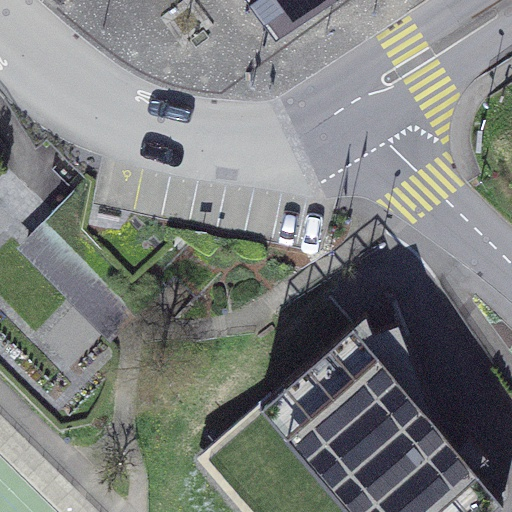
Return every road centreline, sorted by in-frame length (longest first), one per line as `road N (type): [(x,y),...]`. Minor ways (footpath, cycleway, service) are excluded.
road 1 (residential): [(0,28),(51,73),(96,97),(212,136),(307,127),(349,107)]
road 2 (residential): [(349,107),(511,264)]
road 3 (residential): [(349,107),(511,4)]
